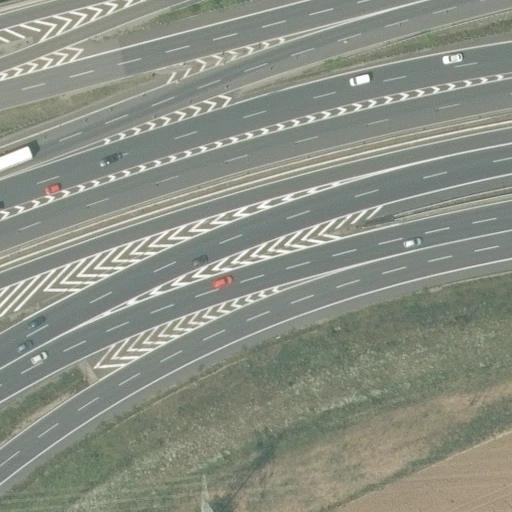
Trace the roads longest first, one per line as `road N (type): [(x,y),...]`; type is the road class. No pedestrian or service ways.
road 1 (motorway): [(0,464),(178,350),(321,293),(511,233)]
road 2 (motorway): [(0,351),(163,266),(266,226),(511,156)]
road 3 (motorway): [(0,382),(224,286),(511,215)]
road 4 (motorway): [(511,90),(261,148),(0,233)]
road 5 (motorway): [(0,282),(284,188),(511,141)]
road 6 (motorway): [(511,59),(333,93),(0,191)]
road 7 (motorway): [(493,0),(210,86),(0,168)]
road 8 (motorway): [(391,0),(0,95)]
road 9 (motorway): [(180,0),(0,66)]
